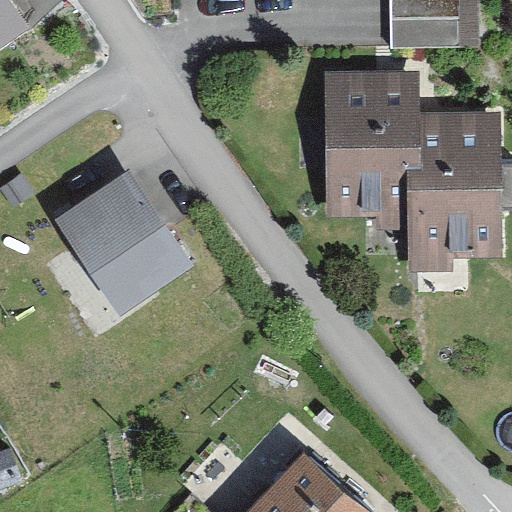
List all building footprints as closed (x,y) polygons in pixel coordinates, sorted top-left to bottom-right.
[(0,0),(0,55),(34,33),(11,0),(0,0)] [(474,46),(473,0),(386,0),(388,49),(474,46)] [(328,211),(402,211),(402,250),(488,250),(488,115),(414,115),(414,79),(328,79),(328,211)] [(197,267),(135,176),(61,225),(122,316),(197,267)] [(372,511),(313,457),(261,511),(372,511)]
